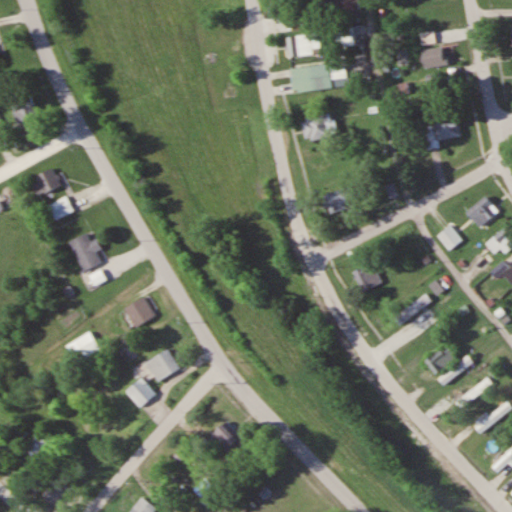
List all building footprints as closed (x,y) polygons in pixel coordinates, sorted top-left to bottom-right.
[(331,0),(331,12),(358,12),(358,0),(331,0)] [(318,35),(288,35),(288,56),(318,56),(318,35)] [(424,67),(449,64),(447,46),(422,49),(424,67)] [(294,93),(334,88),(334,82),(347,81),(345,62),(331,64),(331,63),(291,68),(294,93)] [(23,127),(40,116),(26,94),(9,105),(23,127)] [(306,141),(338,135),(333,112),(302,119),(306,141)] [(435,118),(436,126),(425,128),(429,149),(440,146),(439,140),(461,136),(457,114),(435,118)] [(62,185),(53,168),(31,179),(40,196),(62,185)] [(322,197),(329,215),(358,204),(351,185),(322,197)] [(48,205),(56,220),(74,211),(67,196),(48,205)] [(480,228),(499,212),(485,196),(466,212),(480,228)] [(507,254),(511,248),(511,228),(505,223),(488,246),(496,253),(500,248),(507,254)] [(462,240),(451,226),(438,236),(449,250),(462,240)] [(96,250),(101,248),(96,238),(92,240),(87,231),(70,240),(86,270),(102,261),(96,250)] [(383,282),(371,262),(352,272),(364,293),(383,282)] [(511,283),(511,262),(502,272),(511,283)] [(433,300),(429,294),(399,314),(402,320),(433,300)] [(124,307),(133,327),(156,317),(146,296),(124,307)] [(420,343),(423,348),(453,328),(450,322),(420,343)] [(67,345),(79,362),(101,347),(89,330),(67,345)] [(458,358),(449,344),(425,360),(434,374),(458,358)] [(160,381),(181,365),(167,347),(146,362),(160,381)] [(439,378),(444,385),(473,361),(468,355),(439,378)] [(156,392),(141,375),(126,389),(141,406),(156,392)] [(465,412),(493,383),(485,375),(457,404),(465,412)] [(473,423),(480,432),(511,409),(511,406),(507,399),(473,423)] [(214,433),(236,453),(248,440),(227,419),(214,433)] [(29,433),(16,423),(0,445),(0,447),(12,456),(29,433)] [(25,447),(38,460),(56,442),(43,429),(25,447)] [(511,447),(492,464),(498,471),(510,462),(511,463),(511,447)] [(42,493),(55,506),(67,493),(54,481),(42,493)]
